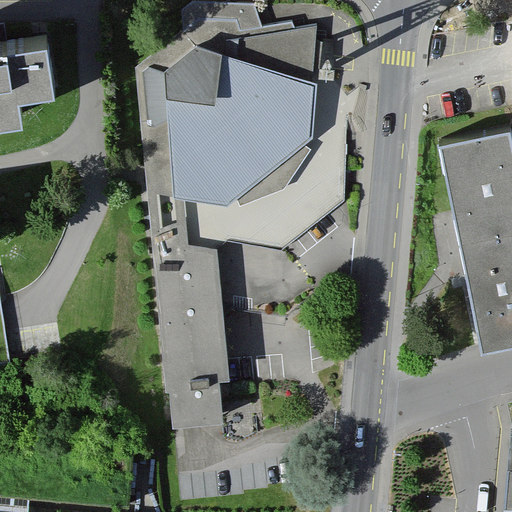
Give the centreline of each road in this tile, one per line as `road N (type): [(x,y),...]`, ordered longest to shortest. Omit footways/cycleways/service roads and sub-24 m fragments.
road 1 (primary): [(366,408),(405,0)]
road 2 (residential): [(511,366),(366,408)]
